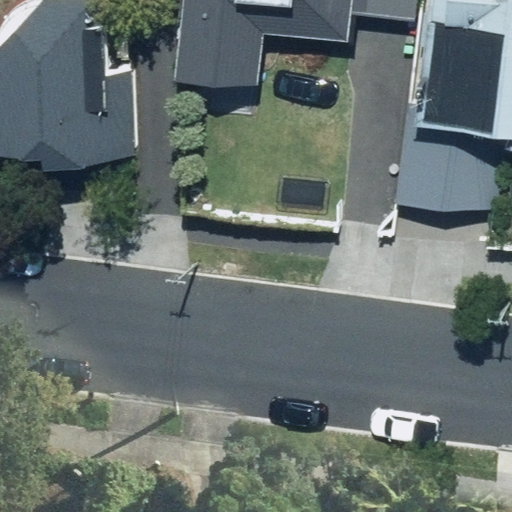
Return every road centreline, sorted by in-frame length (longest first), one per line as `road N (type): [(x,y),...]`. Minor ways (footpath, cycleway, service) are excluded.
road 1 (residential): [(0,318),(511,382)]
road 2 (unknown): [(166,0),(125,333)]
